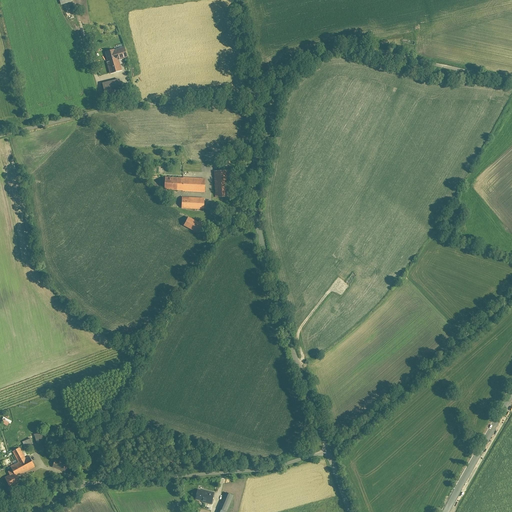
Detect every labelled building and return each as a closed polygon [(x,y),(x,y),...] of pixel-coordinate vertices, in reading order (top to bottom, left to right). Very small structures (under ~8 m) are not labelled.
[(122,71),(119,60),(127,58),(122,44),(118,45),(119,50),(116,51),(116,49),(104,53),(110,74),(122,71)] [(119,80),(102,84),(105,98),(122,94),(119,80)] [(224,171),(213,172),(215,198),(226,197),(224,171)] [(165,177),(164,190),(204,191),(205,179),(165,177)] [(182,197),(182,209),(204,211),(205,199),(182,197)] [(188,218),(184,227),(198,235),(203,226),(188,218)] [(1,423),(8,426),(11,420),(3,417),(1,423)] [(33,436),(36,444),(44,442),(41,433),(33,436)] [(22,443),(24,449),(32,445),(30,439),(22,443)] [(18,464),(11,468),(12,470),(8,473),(9,476),(4,478),(9,489),(20,484),(16,477),(34,468),(29,458),(26,460),(20,448),(12,453),(18,464)] [(52,468),(66,473),(69,464),(66,463),(68,459),(62,456),(60,461),(51,457),(49,461),(54,463),(52,468)] [(198,487),(195,500),(211,503),(214,490),(198,487)] [(226,511),(233,497),(225,494),(217,511),(226,511)]
